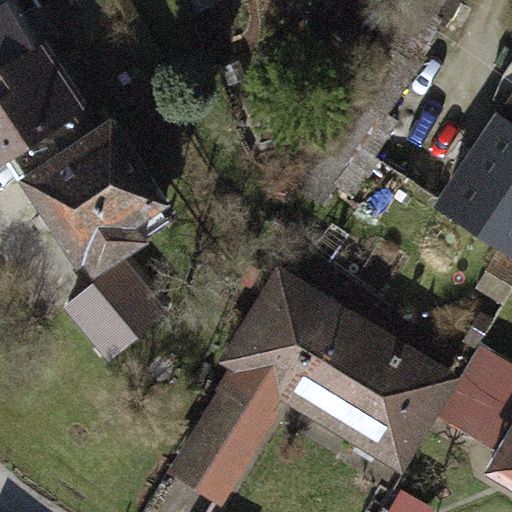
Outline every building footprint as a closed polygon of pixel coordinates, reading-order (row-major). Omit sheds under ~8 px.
[(0,71),(28,49),(0,9),(0,71)] [(91,126),(68,96),(75,90),(35,42),(28,49),(0,71),(0,152),(22,134),(43,159),(91,126)] [(511,98),(491,132),(511,144),(511,98)] [(23,173),(76,250),(82,258),(121,231),(115,222),(144,202),(160,191),(107,115),(91,126),(43,159),(23,173)] [(511,144),(491,132),(441,211),(511,255),(511,144)] [(162,306),(120,255),(67,298),(109,349),(162,306)] [(461,380),(278,275),(222,372),(231,377),(168,485),(214,511),(226,511),(284,412),(403,481),(461,380)] [(511,370),(485,355),(447,424),(502,455),(487,481),(511,494),(511,370)] [(432,511),(406,497),(397,511),(432,511)]
